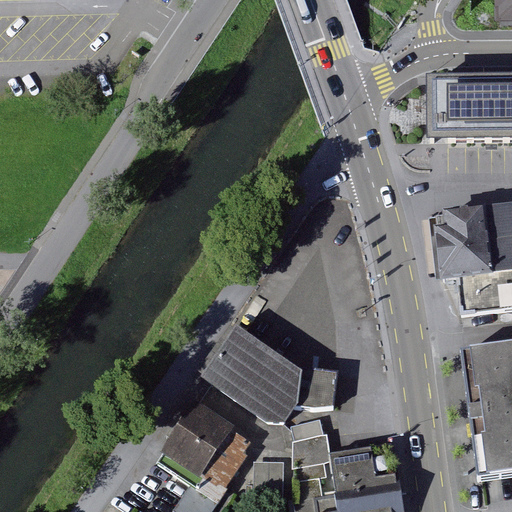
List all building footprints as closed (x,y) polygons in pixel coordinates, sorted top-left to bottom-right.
[(511,76),(437,77),(437,141),(511,140),(511,76)] [(511,210),(443,219),(451,285),(466,283),(469,312),(511,307),(511,210)] [(288,423),(297,409),(347,406),(344,364),(306,366),(256,331),(223,378),(288,423)] [(511,348),(452,356),(468,493),(511,487),(511,348)] [(265,450),(202,406),(168,454),(231,498),(265,450)] [(298,500),(299,511),(404,511),(396,446),(335,454),(332,435),(299,439),(299,470),(298,500)] [(270,499),(298,500),(299,470),(270,469),(270,499)] [(176,511),(213,511),(216,506),(184,494),(176,511)]
